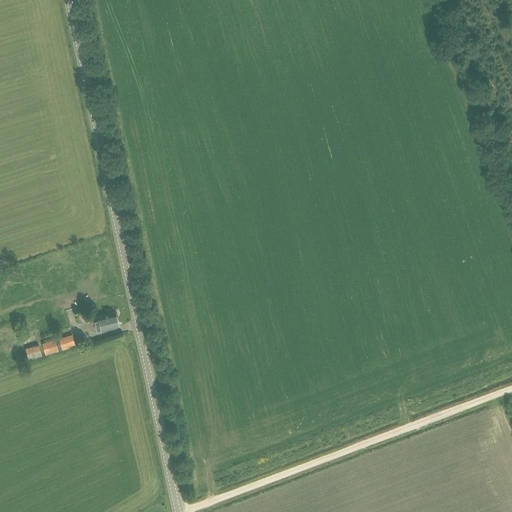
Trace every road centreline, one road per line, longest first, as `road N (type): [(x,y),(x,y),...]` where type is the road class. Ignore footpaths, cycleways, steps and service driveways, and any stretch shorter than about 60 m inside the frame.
road 1 (tertiary): [(178,511),(69,0)]
road 2 (track): [(182,511),(511,388)]
